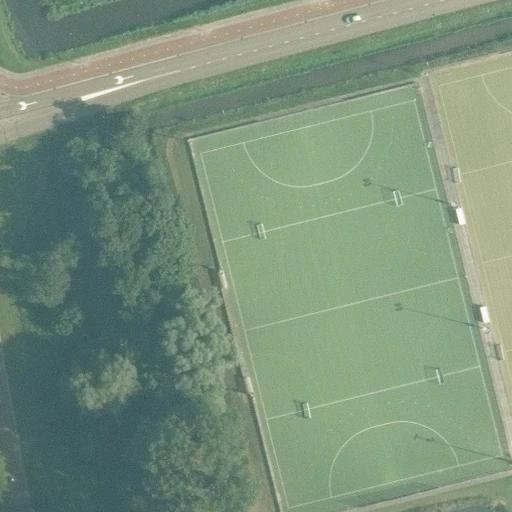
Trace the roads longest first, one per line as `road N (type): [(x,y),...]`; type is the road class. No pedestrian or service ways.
road 1 (unclassified): [(179,70),(442,0)]
road 2 (unclassified): [(0,135),(179,70)]
road 3 (unclassified): [(179,70),(0,111)]
